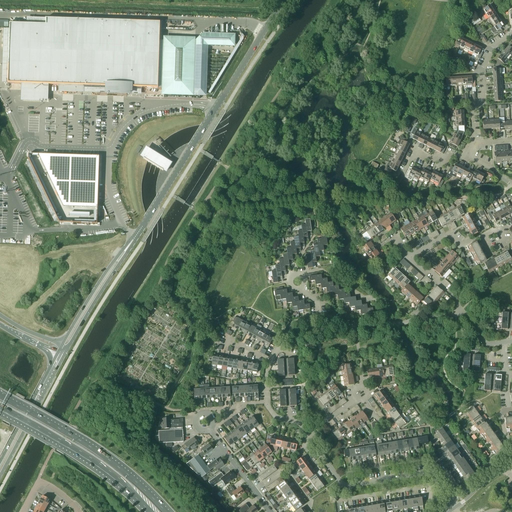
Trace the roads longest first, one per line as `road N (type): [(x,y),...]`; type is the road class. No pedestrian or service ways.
road 1 (secondary): [(133,239),(283,0)]
road 2 (trunk): [(165,511),(111,460),(0,396)]
road 3 (trunk): [(0,409),(99,467),(150,511)]
road 4 (residential): [(451,506),(424,472),(342,484),(316,449)]
road 5 (residential): [(319,318),(356,328),(422,311),(460,312)]
road 6 (primary): [(0,476),(65,353)]
road 7 (secondary): [(65,353),(133,239)]
road 8 (secondary): [(133,239),(62,344)]
road 9 (primary): [(56,354),(0,461)]
road 10 (residential): [(511,32),(481,69),(473,141)]
